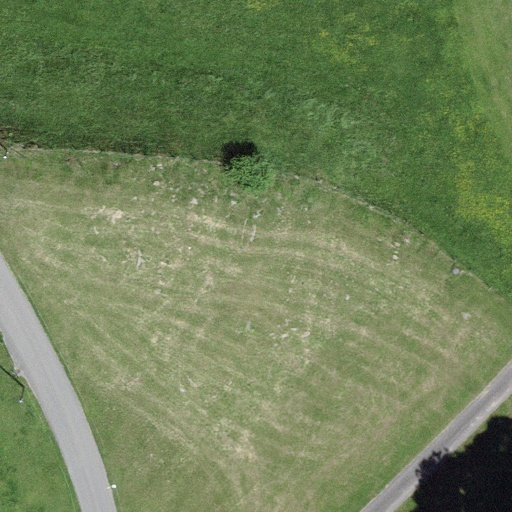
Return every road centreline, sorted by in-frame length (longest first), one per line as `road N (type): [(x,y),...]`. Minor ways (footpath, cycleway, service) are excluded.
road 1 (unclassified): [(99,511),(81,448),(0,298)]
road 2 (track): [(378,511),(511,377)]
